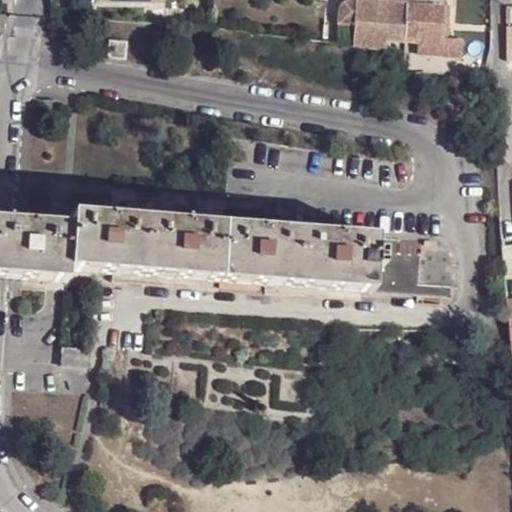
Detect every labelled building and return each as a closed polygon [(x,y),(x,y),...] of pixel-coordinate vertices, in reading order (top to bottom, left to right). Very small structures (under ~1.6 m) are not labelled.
[(405,40),(406,2),(407,0),(406,0),(342,0),(343,0),(341,2),(339,4),(338,7),(337,22),(355,24),(353,43),(369,45),(369,46),(392,49),(392,38),(405,40)] [(442,36),(444,5),(406,2),(405,40),(418,41),(442,43),(442,36)] [(442,36),(442,43),(418,41),(417,53),(458,57),(459,37),(442,36)] [(70,228),(67,272),(374,294),(375,268),(376,252),(377,236),(71,215),(70,228)] [(0,279),(21,280),(25,225),(0,222),(0,279)] [(25,225),(21,280),(49,282),(52,227),(25,225)] [(49,282),(67,284),(67,272),(70,228),(52,227),(49,282)] [(61,367),(91,368),(91,350),(63,348),(61,367)]
